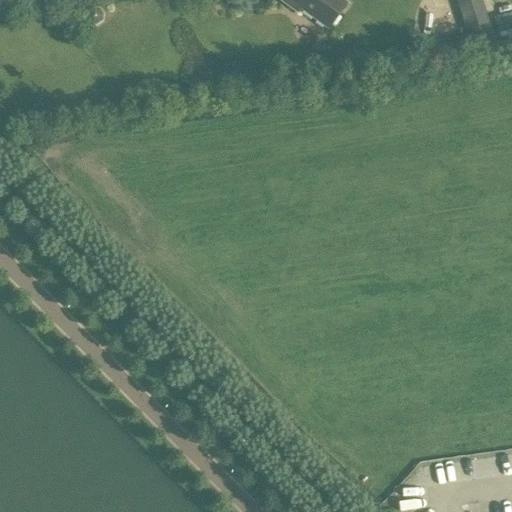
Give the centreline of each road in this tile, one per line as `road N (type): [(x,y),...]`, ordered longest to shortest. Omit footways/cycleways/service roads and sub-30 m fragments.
road 1 (track): [(338,511),(0,169)]
road 2 (unclassified): [(255,511),(0,255)]
